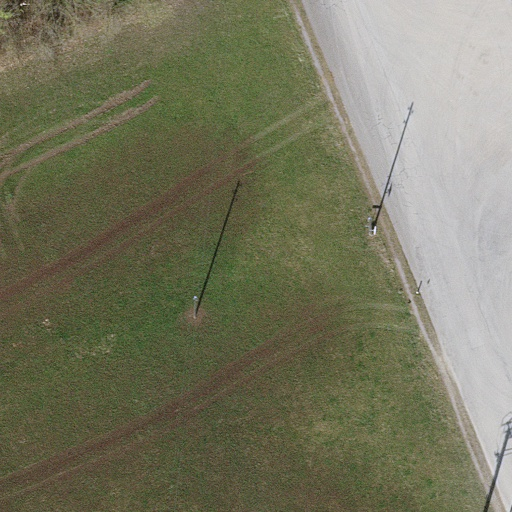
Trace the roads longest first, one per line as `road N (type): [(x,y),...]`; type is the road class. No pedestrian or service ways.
road 1 (unclassified): [(336,0),(511,442)]
road 2 (track): [(511,64),(381,113)]
